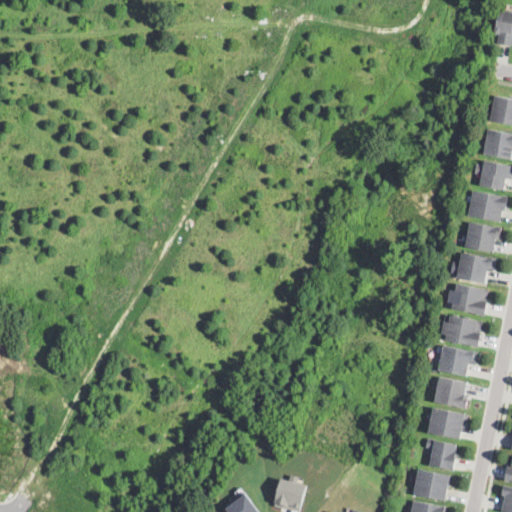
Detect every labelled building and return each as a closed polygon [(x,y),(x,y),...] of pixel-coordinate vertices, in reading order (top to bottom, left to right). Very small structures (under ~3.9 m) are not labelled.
[(511,44),(500,42),(502,33),(497,32),(501,8),(511,10),(511,44)] [(511,99),(511,124),(492,121),(496,96),(511,99)] [(490,128),(511,132),(511,157),(485,152),(490,128)] [(486,159),(511,164),(511,177),(508,177),(505,189),(481,184),(483,173),(477,172),(479,163),(485,164),(486,159)] [(475,189),(504,195),(504,194),(509,195),(506,209),(503,209),(501,220),(470,214),(475,189)] [(471,220),(497,225),(497,224),(502,225),(500,238),(497,237),(494,250),(467,245),(471,220)] [(463,251),(489,256),(490,255),(498,257),(495,270),(489,269),(486,281),(458,276),(463,251)] [(490,288),(485,315),(453,308),(454,302),(449,301),(451,289),(457,290),(458,282),(490,288)] [(479,345),(446,339),(447,334),(442,333),(446,312),(483,320),(479,345)] [(445,346),(471,351),(471,350),(478,351),(475,365),(469,364),(467,376),(440,370),(445,346)] [(467,407),(461,406),(461,405),(436,400),(441,375),(468,381),(466,392),(470,393),(467,407)] [(468,426),(464,425),(462,438),(430,431),(435,406),(470,414),(468,426)] [(460,456),(457,456),(454,469),(450,469),(450,466),(431,463),(434,446),(429,445),(430,437),(458,441),(456,450),(461,451),(460,456)] [(446,499),(415,493),(420,468),(451,475),(446,499)] [(283,475),(276,504),(300,511),(308,483),(283,475)] [(511,511),(503,510),(507,494),(503,494),(504,485),(511,486),(511,511)] [(227,506),(231,511),(260,511),(246,492),(227,506)] [(412,511),(415,499),(447,506),(445,511),(412,511)]
